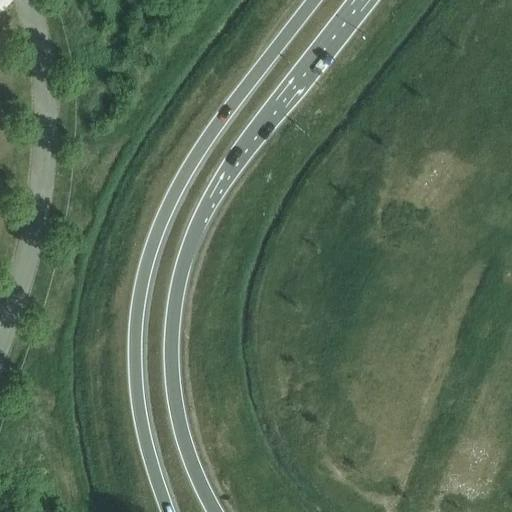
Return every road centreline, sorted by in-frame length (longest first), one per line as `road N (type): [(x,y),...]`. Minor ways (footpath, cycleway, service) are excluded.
road 1 (trunk): [(215,511),(177,412),(173,314),(183,263),(243,141),(354,0)]
road 2 (trunk): [(315,0),(191,163),(142,281),(135,376),(167,511)]
road 3 (unclassified): [(0,340),(25,261),(45,146),(40,52),(27,0)]
